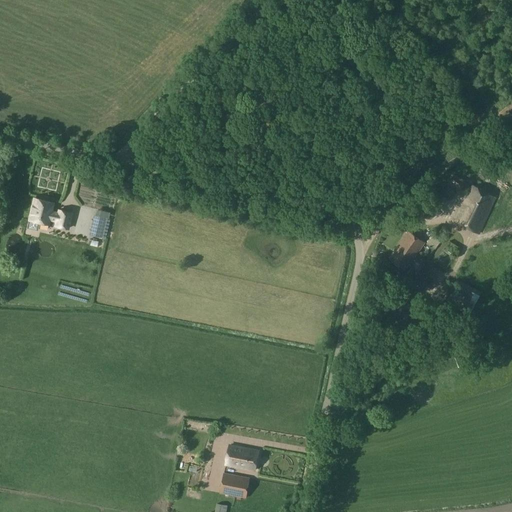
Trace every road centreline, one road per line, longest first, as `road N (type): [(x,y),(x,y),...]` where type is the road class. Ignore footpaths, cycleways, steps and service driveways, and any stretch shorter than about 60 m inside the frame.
road 1 (unclassified): [(305,511),(360,266),(355,227),(341,213),(0,135)]
road 2 (track): [(361,253),(398,206),(511,107)]
